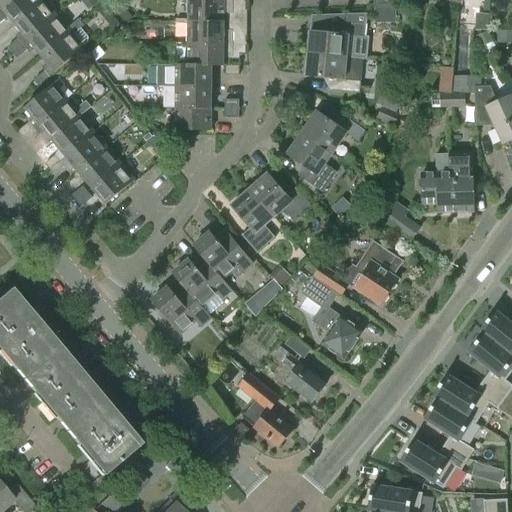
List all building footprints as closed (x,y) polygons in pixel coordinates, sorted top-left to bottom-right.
[(10,0),(1,8),(0,8),(0,16),(1,17),(0,17),(0,22),(8,16),(14,24),(43,0),(10,0)] [(57,16),(43,0),(14,24),(21,32),(18,38),(23,44),(28,40),(57,16)] [(80,0),(90,8),(97,0),(80,0)] [(232,14),(232,10),(232,1),(224,1),(188,0),(188,22),(223,22),(223,14),(232,14)] [(373,0),(374,9),(396,8),(395,0),(373,0)] [(245,1),(232,1),(232,10),(245,10),(245,1)] [(114,11),(125,23),(133,19),(121,5),(114,11)] [(28,40),(41,56),(79,25),(81,22),(76,16),(65,25),(57,16),(28,40)] [(113,17),(112,16),(106,22),(113,30),(119,25),(113,17)] [(231,31),(223,31),(223,22),(188,22),(176,22),(175,44),(187,44),(223,44),(231,44),(231,35),(231,31)] [(346,58),(363,59),(366,60),(368,37),(365,37),(366,25),(338,22),(337,34),(310,31),(308,54),(346,58)] [(79,25),(41,56),(55,72),(84,48),(83,48),(88,43),(89,37),(79,25)] [(118,29),(113,34),(115,41),(122,41),(124,33),(118,29)] [(476,35),(481,46),(493,40),(488,29),(476,35)] [(231,35),(231,44),(245,44),(245,35),(231,35)] [(8,47),(12,53),(23,44),(18,38),(8,47)] [(27,49),(23,44),(12,53),(17,58),(27,49)] [(223,66),(223,59),(238,59),(238,53),(231,53),(231,44),(223,44),(187,44),(187,65),(211,66),(223,66)] [(245,44),(231,44),(231,53),(238,53),(245,53),(245,44)] [(99,48),(91,55),(97,61),(105,55),(99,48)] [(363,59),(346,58),(308,54),(305,76),(333,79),(331,91),(359,94),(363,59)] [(157,87),(163,87),(211,87),(211,66),(187,65),(175,65),(157,65),(157,87)] [(225,75),(239,75),(239,65),(225,65),(225,75)] [(451,91),(452,67),(439,67),(438,90),(451,91)] [(34,79),(39,85),(50,76),(45,70),(34,79)] [(454,77),(452,95),(464,94),(475,94),(474,87),(474,76),(454,77)] [(22,137),(67,100),(53,84),(24,108),(32,117),(29,122),(18,131),(22,137)] [(491,119),(502,144),(511,139),(511,98),(511,96),(497,102),(490,86),(474,87),(475,94),(475,119),(491,119)] [(163,108),(175,108),(211,109),(211,87),(163,87),(163,108)] [(382,94),(376,107),(396,116),(402,103),(382,94)] [(452,95),(450,95),(450,108),(464,107),(464,94),(452,95)] [(450,108),(450,95),(430,95),(431,108),(450,108)] [(76,110),(67,100),(22,137),(27,143),(38,134),(44,132),(52,140),(81,116),(91,107),(86,101),(76,110)] [(224,100),(224,109),(238,109),(239,100),(224,100)] [(211,109),(175,108),(175,131),(210,131),(211,109)] [(238,109),(224,109),(224,118),(238,118),(238,109)] [(317,112),(302,133),(331,154),(346,133),(358,141),(364,131),(344,117),(337,126),(317,112)] [(93,131),(81,116),(52,140),(65,156),(93,131)] [(107,148),(94,132),(65,156),(78,172),(107,148)] [(331,154),(302,133),(287,155),(308,169),(301,178),(322,193),(335,174),(323,165),(331,154)] [(121,164),(107,148),(78,172),(92,188),(121,164)] [(472,153),(446,154),(447,172),(453,172),(454,213),(474,212),(472,153)] [(45,163),(50,169),(60,160),(55,154),(45,163)] [(447,172),(446,154),(435,155),(436,173),(421,174),(422,205),(437,205),(437,213),(454,213),(453,172),(447,172)] [(60,160),(50,169),(54,175),(65,166),(60,160)] [(121,164),(92,188),(105,205),(134,180),(121,164)] [(267,174),(249,190),(273,217),(282,209),(293,222),(311,206),(295,188),(286,196),(267,174)] [(76,201),(87,192),(82,186),(71,195),(76,201)] [(273,217),(249,190),(231,206),(250,227),(241,235),(257,253),(275,238),(264,225),(273,217)] [(91,197),(87,192),(76,201),(81,206),(91,197)] [(342,196),(331,208),(342,217),(352,205),(342,196)] [(419,227),(394,209),(385,221),(409,240),(419,227)] [(193,246),(212,269),(213,269),(221,279),(222,279),(237,266),(242,272),(253,263),(234,241),(224,249),(210,232),(193,246)] [(396,269),(401,262),(373,244),(357,268),(353,266),(343,281),(321,266),(314,277),(340,295),(348,284),(354,288),(380,306),(397,281),(389,275),(394,268),(396,269)] [(313,257),(303,268),(311,275),(321,264),(313,257)] [(172,274),(191,297),(192,296),(200,306),(201,306),(216,293),(221,300),(232,291),(222,279),(221,279),(213,269),(212,269),(203,276),(189,260),(172,274)] [(291,276),(281,266),(271,275),(281,286),(291,276)] [(310,324),(326,335),(320,344),(343,360),(362,332),(326,307),(335,293),(312,277),(300,294),(322,308),(310,324)] [(192,296),(191,297),(182,304),(168,287),(151,301),(179,334),(195,321),(200,327),(211,318),(201,306),(200,306),(192,296)] [(0,296),(0,352),(16,371),(53,340),(10,288),(0,296)] [(511,323),(495,310),(479,331),(483,334),(511,355),(511,323)] [(511,355),(483,334),(468,352),(491,371),(483,382),(503,396),(510,387),(500,378),(511,363),(511,355)] [(326,383),(300,363),(310,350),(291,335),(284,344),(297,354),(293,359),(279,348),(273,356),(293,371),(285,383),(311,403),(326,383)] [(16,371),(59,423),(96,392),(53,340),(16,371)] [(242,417),(277,446),(276,447),(277,448),(293,429),(292,428),(291,429),(268,410),(278,399),(248,375),(237,387),(255,401),(242,417)] [(448,375),(434,397),(438,400),(471,418),(483,398),(495,406),(503,396),(483,382),(474,392),(448,375)] [(96,392),(59,423),(103,475),(140,443),(96,392)] [(438,400),(425,420),(448,435),(442,444),(463,457),(469,448),(461,442),(475,421),(471,418),(438,400)] [(414,439),(400,461),(435,483),(449,462),(457,467),(463,457),(442,444),(436,453),(414,439)] [(185,477),(171,464),(165,470),(178,484),(185,477)] [(503,471),(492,468),(488,480),(500,483),(503,471)] [(0,484),(0,511),(13,501),(22,511),(26,511),(34,506),(15,483),(6,491),(0,484)] [(372,483),(368,509),(373,510),(393,511),(409,511),(413,490),(372,483)] [(190,511),(196,506),(178,490),(156,511),(190,511)] [(507,511),(507,499),(495,500),(495,511),(507,511)] [(495,511),(495,500),(483,501),(484,511),(495,511)]
